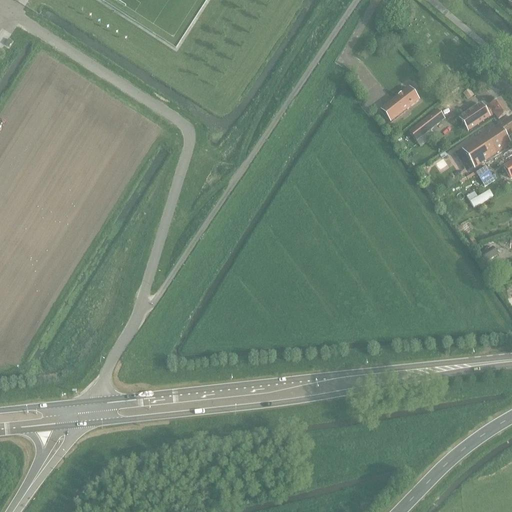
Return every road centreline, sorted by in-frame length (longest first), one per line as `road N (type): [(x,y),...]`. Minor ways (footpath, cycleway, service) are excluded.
road 1 (unclassified): [(140,323),(187,151),(185,129),(0,5)]
road 2 (unclassified): [(140,323),(357,0)]
road 3 (primary): [(79,424),(301,400),(463,365)]
road 4 (primary): [(463,365),(87,404)]
